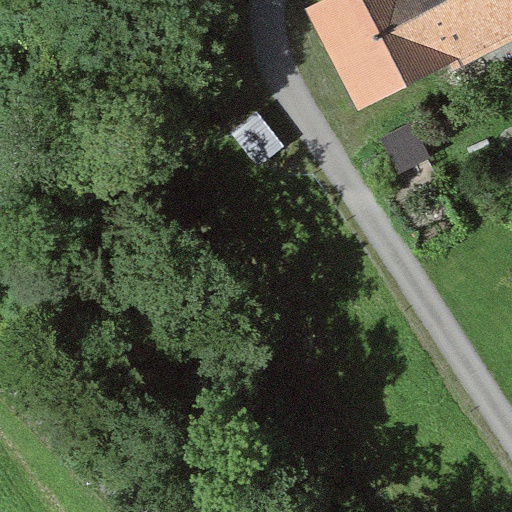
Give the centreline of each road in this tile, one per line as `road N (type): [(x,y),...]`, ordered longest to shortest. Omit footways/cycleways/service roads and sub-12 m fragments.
road 1 (residential): [(511,465),(272,59),(268,0)]
road 2 (residential): [(0,365),(148,511)]
